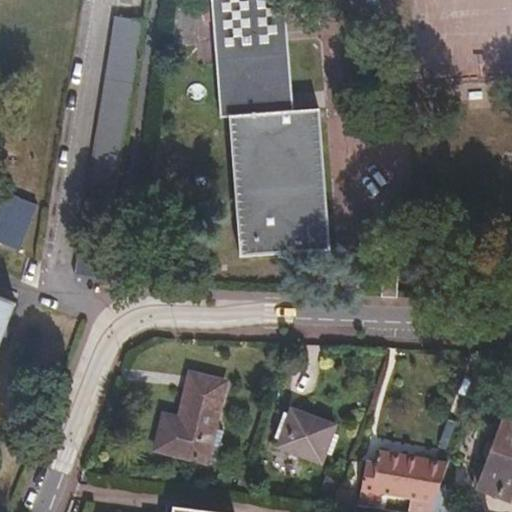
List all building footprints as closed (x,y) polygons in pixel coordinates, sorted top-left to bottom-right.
[(214,21),(212,0),(204,0),(206,22),(214,21)] [(212,0),(214,21),(223,118),(230,118),(242,256),(331,249),(322,145),(319,111),(296,112),(286,0),(212,0)] [(80,249),(107,254),(116,199),(145,22),(118,18),(80,249)] [(384,266),(382,298),(397,298),(399,266),(384,266)] [(0,342),(15,303),(0,297),(0,342)] [(154,450),(206,461),(212,430),(222,381),(190,373),(178,422),(160,417),(154,450)] [(334,424),(290,409),(277,448),(321,462),(334,424)] [(212,430),(206,461),(216,462),(222,432),(212,430)] [(478,488),(507,499),(511,485),(511,441),(498,436),(478,488)] [(430,511),(440,488),(449,463),(378,453),(373,471),(363,471),(360,500),(371,502),(372,492),(410,498),(408,511),(410,511),(430,511)] [(339,487),(332,502),(351,504),(352,490),(339,487)] [(479,511),(480,510),(458,506),(459,495),(440,488),(430,511),(479,511)]
